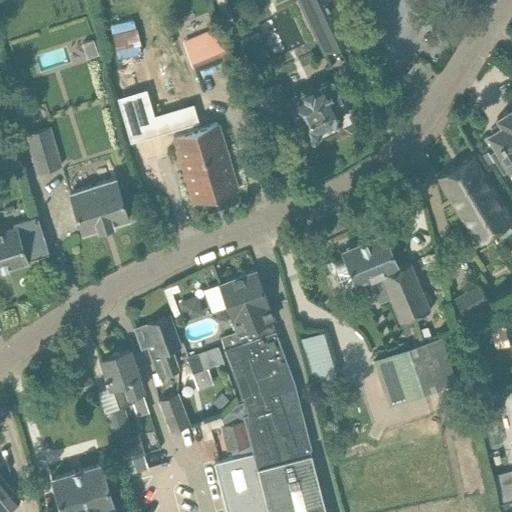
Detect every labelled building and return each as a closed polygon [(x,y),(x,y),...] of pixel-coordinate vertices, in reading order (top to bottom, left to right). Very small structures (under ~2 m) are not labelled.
[(338,0),(300,0),(323,48),(354,34),(338,0)] [(219,39),(188,51),(193,65),(224,53),(219,39)] [(35,54),(39,72),(72,63),(68,46),(35,54)] [(341,101),(333,83),(332,81),(325,84),(325,82),(286,100),(278,83),(263,90),(278,123),(293,117),(303,138),(310,141),(319,137),(321,130),(336,123),(339,124),(342,115),(339,113),(335,104),(341,101)] [(511,107),(497,117),(502,125),(499,127),(496,125),(490,129),(490,132),(487,134),(497,150),(492,153),(503,171),(511,165),(511,107)] [(122,117),(130,146),(160,137),(151,108),(122,117)] [(237,189),(232,170),(218,125),(174,138),(194,203),(237,189)] [(26,133),(37,172),(60,165),(49,127),(26,133)] [(0,171),(22,165),(15,142),(0,146),(0,171)] [(511,221),(483,173),(472,156),(437,177),(477,242),(511,221)] [(70,191),(82,233),(129,218),(117,177),(70,191)] [(26,259),(48,253),(36,215),(14,222),(15,225),(0,229),(0,268),(27,261),(26,259)] [(356,285),(370,279),(399,267),(384,231),(341,249),(356,285)] [(399,267),(370,279),(380,301),(389,297),(399,322),(430,309),(429,306),(432,302),(428,294),(423,293),(410,262),(399,267)] [(232,457),(214,462),(227,511),(325,511),(309,449),(311,448),(294,382),(271,320),(273,319),(255,269),(219,283),(243,346),(225,353),(232,371),(243,401),(247,412),(242,413),(252,452),(232,457)] [(466,315),(489,302),(478,283),(454,297),(466,315)] [(177,284),(163,289),(165,296),(179,291),(177,284)] [(196,296),(178,302),(185,319),(202,313),(196,296)] [(180,346),(175,333),(168,314),(146,322),(147,323),(135,328),(142,347),(147,345),(159,378),(179,371),(171,349),(180,346)] [(427,326),(420,329),(423,339),(430,336),(427,326)] [(325,331),(301,338),(313,378),(337,372),(325,331)] [(388,405),(457,382),(441,335),(373,358),(388,405)] [(198,353),(204,369),(207,368),(224,362),(218,345),(198,353)] [(138,377),(134,368),(128,349),(101,358),(102,360),(100,360),(105,376),(104,376),(105,379),(108,378),(111,386),(112,386),(120,411),(107,415),(123,461),(145,454),(139,437),(133,439),(124,411),(146,404),(137,378),(138,377)] [(158,400),(170,432),(190,424),(177,392),(158,400)] [(221,392),(212,401),(219,408),(228,399),(221,392)] [(495,395),(480,399),(485,417),(500,412),(495,395)] [(223,424),(230,450),(249,444),(242,419),(223,424)] [(147,468),(143,454),(123,461),(127,474),(147,468)] [(89,511),(114,505),(107,480),(101,461),(51,476),(61,511),(89,511)] [(0,511),(3,511),(20,498),(0,473),(0,511)]
